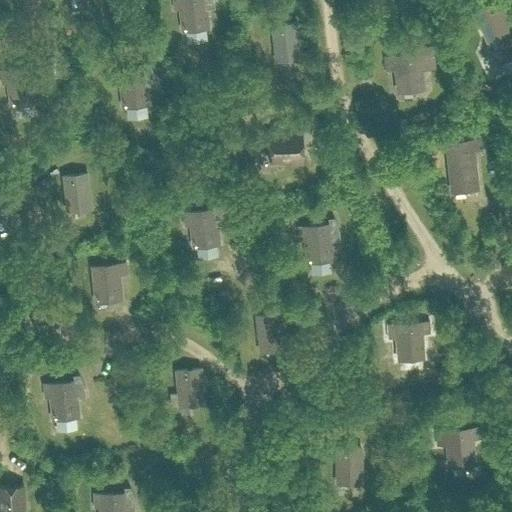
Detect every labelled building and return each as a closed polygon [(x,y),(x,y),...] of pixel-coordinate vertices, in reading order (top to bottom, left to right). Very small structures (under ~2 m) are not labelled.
[(178,0),(182,30),(208,26),(204,0),(178,0)] [(511,31),(505,15),(511,11),(511,9),(507,0),(488,0),(472,7),(496,61),(511,53),(511,31)] [(276,59),(299,56),(296,22),(272,24),(276,59)] [(397,90),(423,87),(420,62),(434,61),(432,43),(413,45),(414,52),(384,55),(385,65),(394,64),(397,90)] [(10,104),(36,100),(31,64),(5,68),(10,104)] [(122,106),(127,105),(148,102),(144,67),(118,70),(122,106)] [(301,131),(268,132),(269,162),(282,161),(282,159),(290,159),(290,164),(301,164),(301,131)] [(451,191),(477,188),(473,150),(482,149),(481,137),(445,141),(451,191)] [(67,209),(90,206),(86,172),(63,175),(67,209)] [(193,245),(218,242),(213,206),(187,210),(193,245)] [(306,260),(332,258),(329,222),(303,225),(306,260)] [(95,300),(121,297),(117,262),(91,264),(95,300)] [(259,349),(283,347),(279,312),(255,315),(259,349)] [(397,358),(423,356),(420,320),(394,322),(397,358)] [(179,404),(203,401),(200,367),(176,369),(179,404)] [(54,420),(79,416),(74,379),(48,381),(54,420)] [(448,465),(474,462),(470,426),(445,429),(448,465)] [(336,481),(360,481),(360,446),(336,446),(336,481)] [(0,511),(23,511),(23,484),(0,484),(0,511)] [(99,511),(125,511),(125,491),(99,492),(99,511)]
